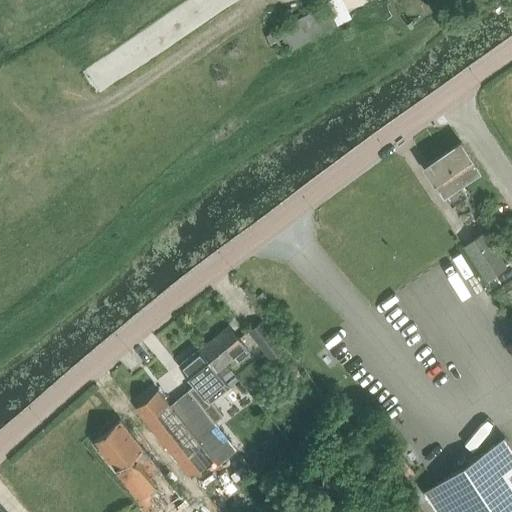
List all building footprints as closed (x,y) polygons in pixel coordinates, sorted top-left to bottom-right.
[(277,55),(349,17),(340,0),(332,0),(266,35),(277,55)] [(453,15),(470,3),(467,0),(457,0),(447,7),(453,15)] [(462,140),(443,152),(463,182),(482,170),(462,140)] [(443,152),(425,164),(445,195),(463,182),(443,152)] [(487,276),(507,263),(484,230),(465,243),(487,276)] [(270,357),(284,345),(262,320),(249,331),(270,357)] [(229,325),(200,348),(216,369),(233,355),(238,361),(249,353),(244,346),(245,345),(229,325)] [(200,348),(180,364),(195,382),(187,389),(211,417),(215,422),(224,415),(212,400),(223,391),(230,386),(227,383),(218,371),(216,369),(200,348)] [(226,365),(218,371),(227,383),(235,376),(226,365)] [(157,389),(136,406),(212,499),(215,496),(228,511),(237,511),(249,502),(218,464),(217,462),(201,442),(219,427),(215,422),(211,417),(187,389),(169,404),(157,389)] [(159,511),(181,495),(119,418),(92,440),(150,511),(159,511)] [(511,511),(511,450),(503,438),(423,491),(436,511),(511,511)] [(327,482),(348,511),(375,511),(377,511),(369,499),(368,500),(358,485),(348,492),(337,476),(327,482)]
